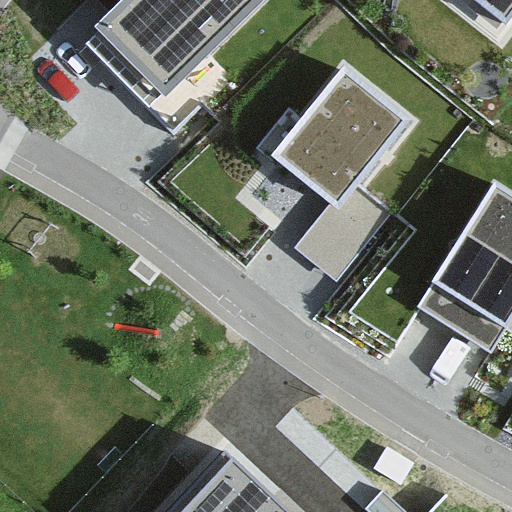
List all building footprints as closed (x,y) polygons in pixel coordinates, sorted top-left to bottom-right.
[(270,0),(131,0),(91,38),(155,107),(271,0),(270,0)] [(511,0),(481,0),(511,25),(511,23),(511,0)] [(351,71),(282,156),(343,207),(413,122),(351,71)] [(511,197),(492,185),(413,311),(500,365),(511,346),(511,197)] [(280,511),(233,466),(187,511),(280,511)]
